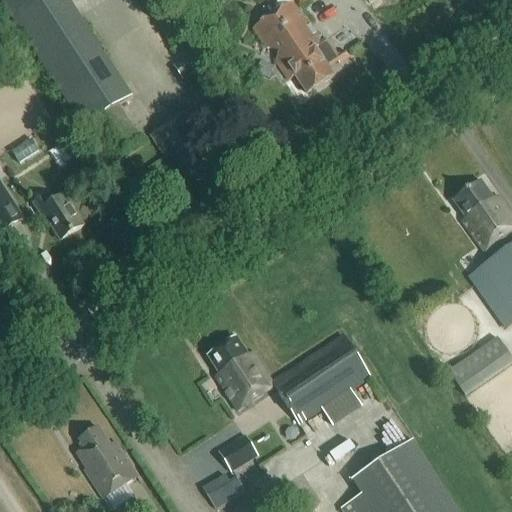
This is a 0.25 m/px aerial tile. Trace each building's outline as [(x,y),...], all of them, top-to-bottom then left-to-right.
[(132,98),(67,0),(0,0),(0,2),(107,165),(142,142),(118,107),(132,98)] [(252,30),(265,48),(278,53),(274,63),(282,73),(322,45),(323,45),(295,6),(303,0),(279,0),(277,7),(280,11),(252,30)] [(322,45),(282,73),(288,82),(295,77),(308,96),(334,78),(328,68),(337,61),(339,64),(348,58),(344,51),(335,57),(326,43),(323,45),(322,45)] [(172,66),(184,83),(203,70),(191,53),(172,66)] [(185,179),(210,163),(197,144),(202,141),(185,114),(151,137),(167,161),(172,158),(185,179)] [(211,147),(220,142),(216,133),(206,138),(211,147)] [(0,182),(0,226),(4,233),(24,220),(0,182)] [(511,247),(507,251),(501,242),(511,233),(511,219),(496,199),(494,201),(480,182),(453,202),(466,220),(462,223),(485,254),(485,253),(491,262),(468,277),(506,332),(511,327),(511,247)] [(61,243),(84,227),(64,197),(49,207),(44,199),(34,206),(48,228),(50,226),(61,243)] [(342,338),(272,384),(252,354),(248,356),(236,338),(208,357),(220,375),(216,378),(237,411),(274,387),(298,424),(322,409),(333,426),(362,408),(351,390),(369,379),(342,338)] [(452,371),(449,373),(466,396),(469,394),(511,362),(511,357),(498,338),(452,371)] [(104,501),(138,479),(115,444),(110,447),(99,429),(80,442),(85,450),(77,455),(87,471),(85,472),(104,501)] [(257,459),(245,437),(217,453),(230,475),(257,459)] [(342,509),(343,511),(461,511),(415,441),(356,480),(365,494),(342,509)] [(228,484),(224,476),(202,489),(215,511),(245,494),(236,479),(228,484)]
